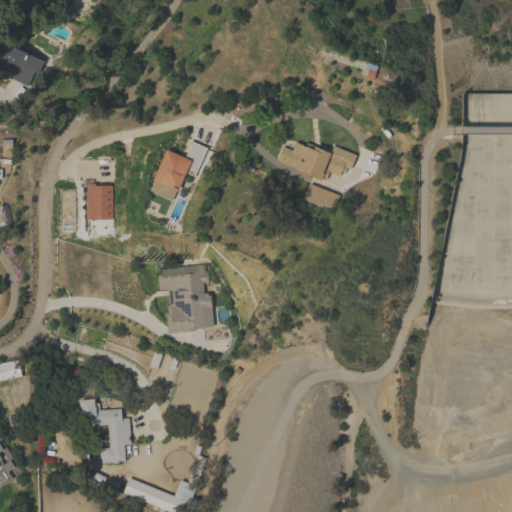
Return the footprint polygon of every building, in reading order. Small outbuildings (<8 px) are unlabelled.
[(0,75),(0,51),(3,44),(42,60),(31,87),(0,75)] [(323,180),(276,164),(282,145),(292,148),(294,141),(330,153),(332,147),(356,154),(349,177),(327,170),(323,180)] [(166,150),(185,158),(191,142),(205,148),(194,174),(187,171),(178,193),(152,182),(166,150)] [(108,220),(90,220),(90,197),(108,197),(108,220)] [(213,330),(168,335),(164,293),(158,293),(156,271),(207,266),(213,330)] [(18,379),(0,380),(0,365),(17,364),(18,379)] [(126,462),(101,463),(101,448),(109,448),(109,426),(90,427),(90,418),(81,418),(80,401),(98,400),(98,409),(121,409),(121,418),(129,418),(130,445),(125,446),(126,462)] [(0,458),(13,480),(0,487),(0,458)] [(185,511),(174,511),(121,495),(127,479),(175,494),(179,480),(194,485),(185,511)]
